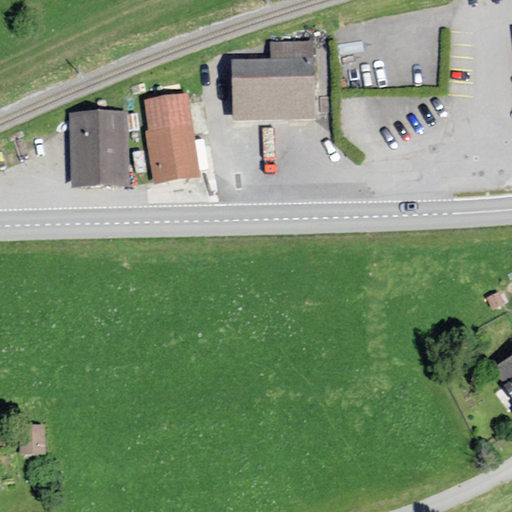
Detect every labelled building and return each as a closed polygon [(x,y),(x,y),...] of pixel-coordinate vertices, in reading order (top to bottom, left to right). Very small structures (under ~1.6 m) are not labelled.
[(314,131),(315,68),(234,67),(232,129),(314,131)] [(189,100),(141,106),(152,191),(200,185),(189,100)] [(124,121),(64,124),(66,192),(127,190),(124,121)] [(511,355),(487,371),(511,413),(511,355)] [(19,425),(21,455),(46,454),(45,424),(19,425)]
